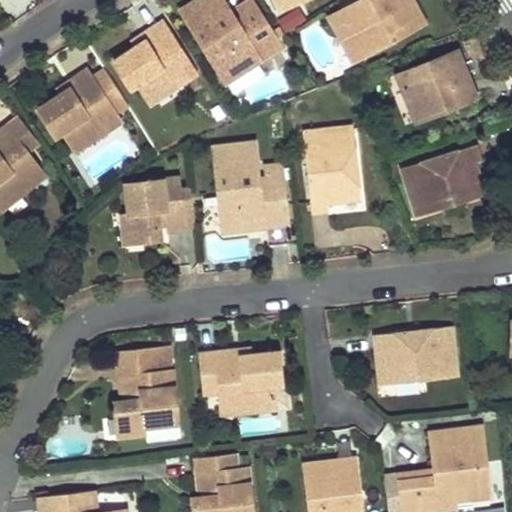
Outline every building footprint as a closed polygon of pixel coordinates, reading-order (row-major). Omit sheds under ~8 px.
[(281,53),(253,6),(232,19),(220,0),(204,0),(180,15),(199,47),(205,43),(211,53),(204,56),(223,87),(281,53)] [(275,0),(282,13),(307,0),(275,0)] [(427,27),(413,0),(374,0),(377,6),(367,11),(363,3),(331,19),(339,36),(353,29),(367,57),(427,27)] [(377,6),(374,0),(369,0),(363,3),(367,11),(377,6)] [(283,13),(290,28),(307,19),(300,5),(283,13)] [(190,71),(163,27),(149,35),(157,48),(150,51),(146,45),(136,50),(113,65),(130,92),(137,88),(149,108),(183,88),(177,78),(190,71)] [(367,57),(353,29),(339,36),(353,65),(367,57)] [(157,48),(149,35),(133,45),(136,50),(146,45),(150,51),(157,48)] [(459,50),(403,72),(408,84),(403,86),(417,121),(439,112),(436,104),(444,101),(448,109),(477,97),(459,50)] [(195,80),(190,71),(177,78),(183,88),(195,80)] [(64,96),(41,110),(58,137),(65,133),(78,154),(110,134),(104,124),(117,116),(90,72),(75,81),(83,94),(76,98),(72,92),(64,96)] [(399,74),(403,86),(408,84),(403,72),(399,74)] [(60,89),(64,96),(72,92),(76,98),(83,94),(75,81),(60,89)] [(439,112),(448,109),(444,101),(436,104),(439,112)] [(123,126),(117,116),(104,124),(110,134),(123,126)] [(353,127),(303,132),(310,210),(327,209),(326,201),(359,197),(357,172),(348,173),(347,164),(356,163),(353,127)] [(41,169),(9,128),(0,134),(0,143),(4,148),(0,151),(0,211),(1,212),(34,188),(27,179),(41,169)] [(253,142),(213,146),(222,230),(262,226),(259,198),(253,192),(250,192),(250,186),(257,185),(256,176),(253,142)] [(481,142),(406,165),(420,213),(481,195),(471,162),(480,159),(486,157),(481,142)] [(490,192),(480,159),(471,162),(481,195),(490,192)] [(357,172),(356,163),(347,164),(348,173),(357,172)] [(279,164),(261,166),(262,176),(264,201),(283,198),(279,164)] [(48,178),(41,169),(27,179),(34,188),(48,178)] [(262,176),(256,176),(257,185),(250,186),(250,192),(253,192),(259,198),(262,226),(286,224),(283,198),(264,201),(262,176)] [(182,194),(180,182),(129,189),(133,217),(126,218),(130,248),(164,243),(162,225),(169,224),(170,234),(199,229),(193,192),(182,194)] [(175,260),(195,260),(195,234),(175,234),(175,260)] [(381,337),(382,355),(389,354),(393,387),(462,378),(456,328),(381,337)] [(112,399),(116,435),(147,432),(146,425),(176,422),(170,369),(168,345),(144,347),(147,371),(118,374),(119,389),(139,388),(139,395),(112,399)] [(115,350),(118,374),(147,371),(144,347),(115,350)] [(241,358),(248,357),(248,350),(232,352),(233,366),(241,366),(241,358)] [(200,355),(204,394),(219,393),(220,404),(238,402),(239,414),(286,408),(284,387),(280,387),(276,354),(248,357),(241,358),(241,366),(233,366),(232,352),(200,355)] [(389,354),(382,355),(386,388),(393,387),(389,354)] [(238,402),(220,404),(221,416),(239,414),(238,402)] [(176,422),(146,425),(147,432),(147,441),(178,438),(176,422)] [(408,511),(490,502),(488,486),(481,425),(431,432),(435,467),(436,475),(400,479),(399,472),(387,474),(390,511),(408,511)] [(197,463),(199,475),(238,471),(237,458),(197,463)] [(363,511),(358,461),(308,466),(312,511),(363,511)] [(400,479),(436,475),(435,467),(399,472),(400,479)] [(193,501),(194,511),(254,511),(249,470),(238,471),(199,475),(201,493),(209,492),(211,500),(193,501)] [(95,511),(93,492),(62,496),(40,498),(41,511),(95,511)]
